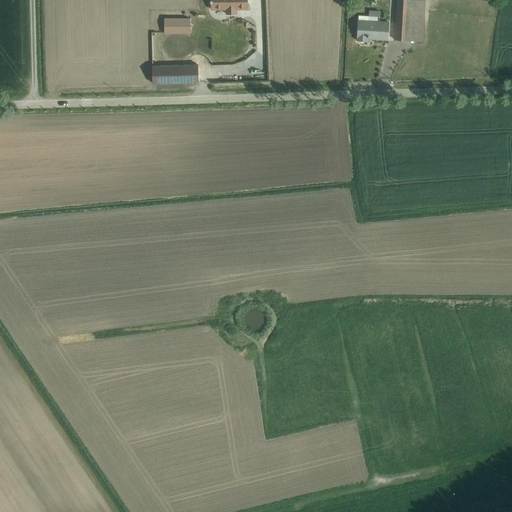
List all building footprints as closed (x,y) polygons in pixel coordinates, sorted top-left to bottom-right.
[(211,0),(211,10),(226,10),(226,14),(237,14),(237,10),(248,10),(248,0),(211,0)] [(416,0),(396,0),(395,40),(423,42),(426,0),(416,0)] [(358,20),(357,38),(358,38),(357,41),(368,42),(368,39),(388,40),(389,22),(379,21),(380,11),(369,10),(368,16),(358,16),(359,20),(358,20)] [(190,18),(165,18),(165,34),(190,34),(190,18)] [(154,62),(153,79),(199,82),(200,65),(154,62)]
